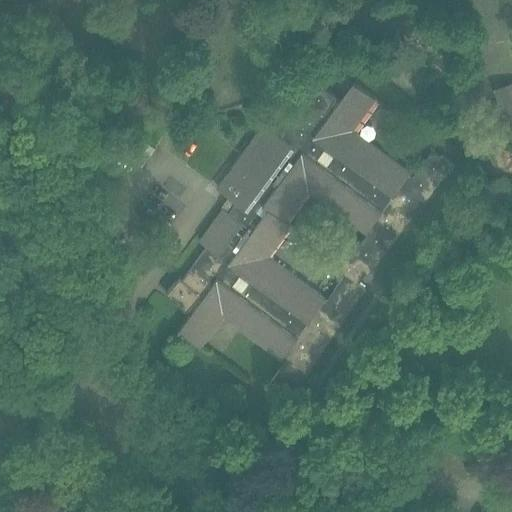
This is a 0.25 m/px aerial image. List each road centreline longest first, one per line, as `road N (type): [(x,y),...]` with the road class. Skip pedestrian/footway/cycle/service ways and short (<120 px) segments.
road 1 (unclassified): [(205,465),(311,413),(511,405)]
road 2 (unclassified): [(112,337),(0,194)]
road 3 (unclassified): [(0,379),(19,405),(68,401),(91,386),(112,337)]
road 4 (unclassified): [(205,465),(112,337)]
